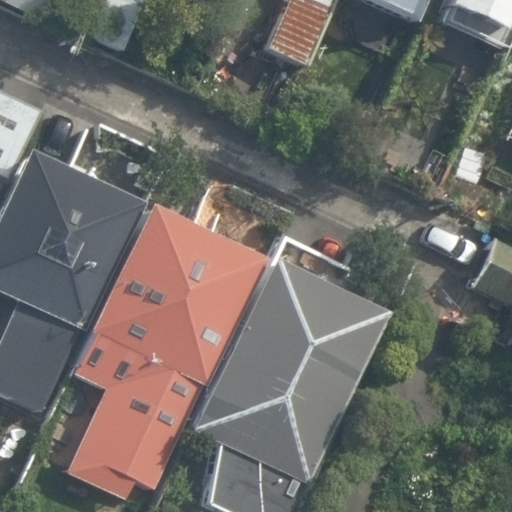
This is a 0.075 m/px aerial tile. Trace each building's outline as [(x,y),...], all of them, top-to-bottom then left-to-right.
[(4,0),(29,11),(33,0),(4,0)] [(117,53),(139,0),(80,0),(67,32),(117,53)] [(229,0),(198,0),(224,12),(229,0)] [(323,0),(273,0),(254,42),(296,61),(323,0)] [(420,0),(373,0),(413,17),(420,0)] [(511,0),(442,0),(436,16),(505,46),(511,29),(511,0)] [(0,179),(12,153),(29,111),(0,98),(0,179)] [(129,205),(12,153),(0,179),(0,300),(7,304),(0,318),(0,398),(32,413),(68,332),(72,333),(129,205)] [(251,261),(131,207),(74,334),(78,336),(60,375),(94,391),(56,475),(115,502),(124,482),(144,491),(251,261)] [(511,251),(485,239),(447,324),(502,349),(511,326),(511,251)] [(282,511),(373,316),(252,263),(174,432),(204,445),(195,507),(206,511),(282,511)]
